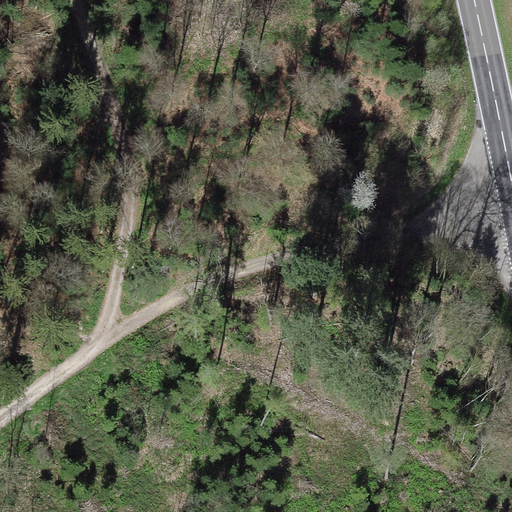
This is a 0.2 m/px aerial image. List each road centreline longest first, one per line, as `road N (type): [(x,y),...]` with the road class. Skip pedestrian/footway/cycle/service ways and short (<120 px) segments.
road 1 (track): [(511,204),(256,247),(101,334),(0,422)]
road 2 (primary): [(511,185),(474,0)]
